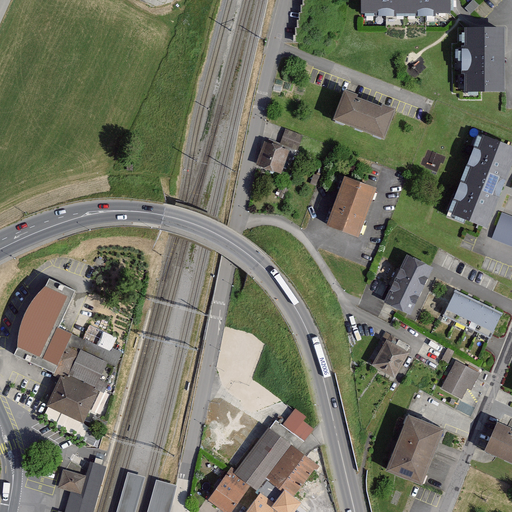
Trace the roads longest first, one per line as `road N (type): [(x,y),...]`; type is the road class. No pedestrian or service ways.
road 1 (secondary): [(355,511),(311,338),(283,290),(243,250),(185,221),(124,211),(75,216),(0,245)]
road 2 (residential): [(286,0),(180,510)]
road 3 (residential): [(444,511),(511,337)]
